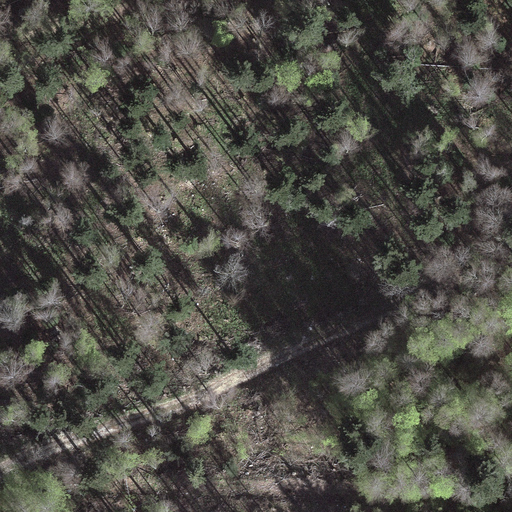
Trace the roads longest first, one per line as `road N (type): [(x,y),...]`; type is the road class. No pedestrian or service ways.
road 1 (track): [(511,254),(0,474)]
road 2 (track): [(0,481),(511,508)]
road 3 (track): [(0,33),(168,0)]
